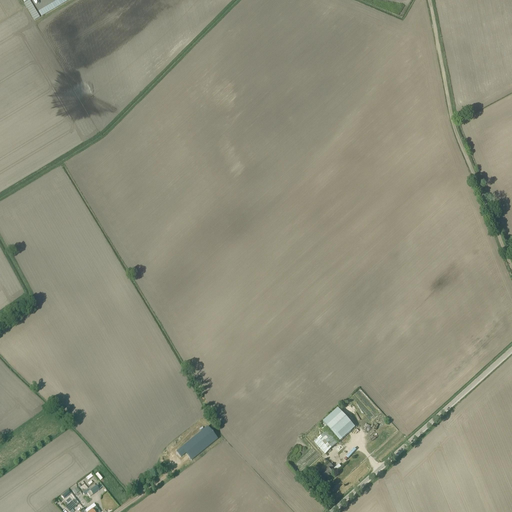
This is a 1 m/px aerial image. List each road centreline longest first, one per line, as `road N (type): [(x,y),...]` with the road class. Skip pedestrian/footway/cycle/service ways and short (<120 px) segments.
road 1 (track): [(511,268),(451,122),(429,0)]
road 2 (unclassified): [(329,511),(511,349)]
